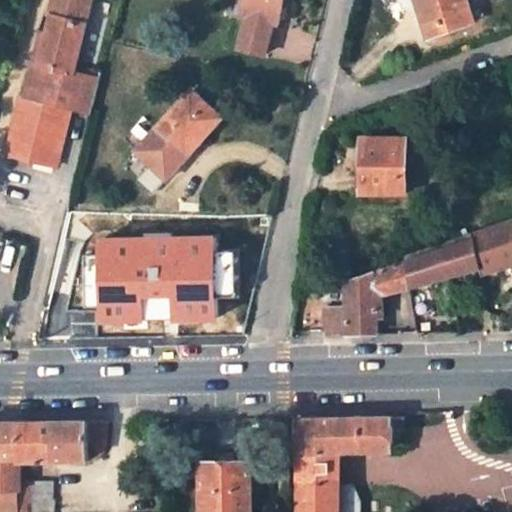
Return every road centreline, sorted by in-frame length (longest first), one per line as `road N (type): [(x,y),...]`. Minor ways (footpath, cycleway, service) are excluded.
road 1 (residential): [(335,0),(255,381)]
road 2 (secondary): [(511,375),(255,381)]
road 3 (secondary): [(255,381),(0,384)]
road 4 (unknown): [(17,384),(37,242),(0,215)]
road 5 (unknown): [(0,120),(40,0)]
